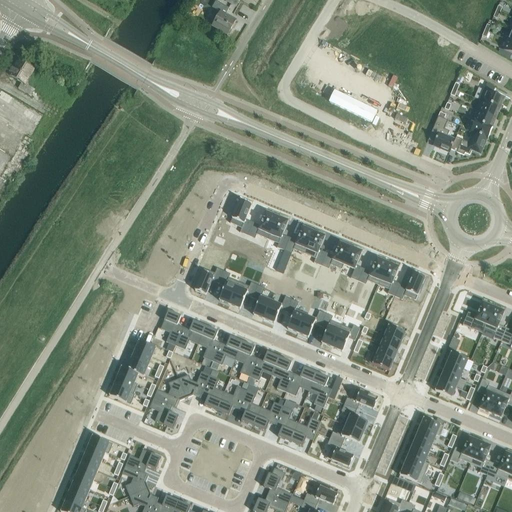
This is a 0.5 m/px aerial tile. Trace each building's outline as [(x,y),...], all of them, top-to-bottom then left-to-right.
[(227,36),(236,21),(225,15),(228,9),(220,4),(215,1),(211,8),(217,11),(213,18),(216,20),(212,27),(219,31),(227,36)] [(495,35),(499,23),(494,21),(490,33),(495,35)] [(8,74),(10,75),(10,76),(21,83),(18,89),(31,97),(35,90),(27,86),(32,78),(29,77),(33,70),(18,61),(14,68),(13,67),(8,74)] [(483,102),(500,109),(504,99),(487,92),(484,90),(479,101),(483,102)] [(335,91),(329,103),(372,123),(377,112),(335,91)] [(479,101),(475,111),(478,112),(496,119),(500,109),(483,102),(479,101)] [(496,119),(478,112),(475,111),(471,120),(474,122),(492,129),(496,119)] [(438,117),(430,136),(436,139),(433,145),(440,148),(440,150),(447,153),(447,151),(450,152),(451,150),(452,146),(454,141),(445,137),(447,131),(444,130),(448,121),(444,119),(438,117)] [(487,140),(492,129),(474,122),(470,132),(472,133),(485,139),(487,140)] [(452,146),(451,150),(456,152),(456,153),(464,156),(465,153),(469,155),(472,150),(479,153),(485,139),(472,133),(468,143),(456,138),(454,141),(452,146)] [(240,232),(247,235),(252,223),(245,220),(251,206),(240,201),(237,207),(236,207),(234,212),(235,212),(230,223),(242,228),(240,232)] [(267,239),(277,217),(266,212),(260,226),(252,223),(247,235),(255,238),(256,234),(267,239)] [(288,221),(277,217),(267,239),(278,244),(277,248),(284,251),(289,238),(282,235),(288,221)] [(304,254),(314,232),(302,227),(297,241),(289,238),(284,251),(291,254),(293,250),(304,254)] [(321,266),(326,254),(319,251),(325,237),(314,232),(304,254),(315,259),(314,263),(321,266)] [(343,266),(351,247),(339,243),(334,257),(326,254),(321,266),(328,269),(330,265),(342,270),(343,266)] [(358,282),(363,269),(356,266),(362,252),(351,247),(343,266),(354,270),(350,279),(358,282)] [(378,285),(387,263),(376,258),(370,272),(363,269),(358,282),(365,285),(367,281),(378,285)] [(395,297),(400,284),(393,281),(399,268),(387,263),(378,285),(389,290),(387,294),(395,297)] [(203,273),(195,291),(206,295),(212,282),(218,284),(224,271),(217,269),(214,277),(203,273)] [(224,271),(218,284),(224,287),(219,301),(229,305),(237,287),(226,283),(230,274),(224,271)] [(407,288),(400,284),(395,297),(402,300),(404,296),(415,301),(420,290),(421,291),(423,285),(422,285),(425,279),(413,274),(407,288)] [(237,287),(229,305),(240,309),(245,296),(251,298),(257,285),(251,283),(247,291),(237,287)] [(257,285),(251,298),(259,301),(253,315),(263,319),(271,301),(261,297),(264,288),(257,285)] [(271,301),(263,319),(274,324),(280,310),(286,313),(291,300),(285,297),(281,306),(271,301)] [(291,300),(286,313),(293,315),(287,330),(298,334),(305,316),(294,311),(297,302),(291,300)] [(468,313),(462,326),(482,334),(484,329),(493,307),(482,302),(476,317),(468,313)] [(493,307),(484,329),(495,333),(493,338),(501,342),(507,329),(498,326),(504,312),(493,307)] [(168,311),(160,330),(170,334),(166,343),(175,347),(183,328),(177,326),(181,317),(168,311)] [(305,316),(298,334),(307,338),(313,324),(320,327),(326,314),(318,311),(315,320),(305,316)] [(326,314),(320,327),(325,329),(319,343),(330,347),(337,329),(327,325),(331,316),(326,314)] [(183,328),(175,347),(185,351),(189,342),(198,346),(205,327),(193,322),(189,331),(183,328)] [(337,329),(330,347),(340,352),(346,338),(352,340),(358,328),(351,325),(348,334),(337,329)] [(388,326),(384,336),(401,343),(405,333),(388,326)] [(205,327),(198,346),(207,349),(203,358),(212,362),(220,344),(214,341),(218,332),(205,327)] [(511,331),(507,329),(501,342),(510,345),(511,341),(511,331)] [(384,336),(380,346),(397,353),(401,343),(384,336)] [(220,344),(212,362),(222,366),(226,357),(235,361),(242,343),(230,337),(226,347),(220,344)] [(139,341),(135,351),(152,358),(156,349),(139,341)] [(242,343),(235,361),(244,365),(240,374),(249,378),(257,359),(251,357),(255,348),(242,343)] [(380,346),(376,355),(393,362),(397,353),(380,346)] [(135,351),(131,361),(148,368),(152,358),(135,351)] [(257,359),(249,378),(259,382),(263,373),(272,377),(279,358),(267,353),(263,362),(257,359)] [(451,353),(447,363),(464,370),(468,360),(451,353)] [(376,355),(372,365),(389,372),(393,362),(376,355)] [(279,358),(272,377),(280,380),(277,389),(286,393),(294,375),(288,372),(292,363),(279,358)] [(127,370),(138,375),(143,378),(148,368),(131,361),(127,370)] [(447,363),(443,372),(460,379),(464,370),(447,363)] [(121,367),(117,377),(134,384),(138,375),(127,370),(121,367)] [(294,375),(286,393),(296,397),(300,388),(308,392),(316,373),(304,368),(300,377),(294,375)] [(443,372),(439,382),(456,389),(460,379),(443,372)] [(189,376),(178,380),(186,399),(193,396),(193,395),(200,397),(199,399),(200,400),(201,398),(202,395),(209,376),(201,373),(197,384),(191,381),(189,376)] [(316,373),(308,392),(317,396),(313,405),(323,409),(331,391),(325,388),(328,379),(316,373)] [(209,376),(202,395),(208,397),(204,407),(216,412),(224,393),(215,390),(219,380),(209,376)] [(117,377),(113,387),(130,394),(134,384),(117,377)] [(157,391),(154,399),(172,407),(175,408),(176,409),(177,409),(175,408),(178,401),(180,402),(186,399),(178,380),(168,384),(170,390),(168,395),(157,391)] [(482,380),(477,392),(484,396),(478,409),(489,414),(499,392),(488,387),(489,383),(482,380)] [(439,382),(435,391),(452,399),(456,389),(439,382)] [(113,387),(109,396),(126,403),(130,394),(113,387)] [(224,393),(216,412),(229,417),(232,408),(239,410),(246,392),(237,388),(233,397),(224,393)] [(246,392),(239,410),(245,413),(241,422),(253,427),(261,409),(252,405),(256,396),(246,392)] [(346,399),(344,405),(356,411),(359,405),(373,411),(377,400),(359,392),(355,403),(346,399)] [(499,392),(489,414),(501,419),(506,405),(511,407),(511,392),(510,396),(499,392)] [(154,399),(150,409),(159,413),(155,422),(173,430),(179,417),(170,413),(172,407),(154,399)] [(261,409),(253,427),(265,432),(269,423),(275,426),(283,407),(274,403),(270,412),(261,409)] [(344,405),(341,412),(350,415),(345,426),(363,433),(368,423),(354,417),(356,411),(344,405)] [(283,407),(275,426),(282,428),(278,437),(290,443),(298,424),(289,420),(293,411),(283,407)] [(423,419),(419,428),(436,435),(436,436),(439,437),(444,427),(439,425),(441,420),(434,417),(432,422),(423,419)] [(298,424),(290,443),(302,448),(306,439),(313,441),(321,423),(311,419),(307,428),(298,424)] [(332,433),(330,439),(343,444),(345,438),(359,444),(363,433),(345,426),(341,436),(332,433)] [(419,428),(415,438),(432,445),(436,436),(436,435),(419,428)] [(92,436),(88,446),(105,453),(109,443),(92,436)] [(455,448),(450,461),(457,464),(459,460),(470,464),(479,442),(468,437),(462,451),(455,448)] [(415,438),(412,447),(428,454),(432,445),(415,438)] [(330,439),(327,445),(336,449),(331,459),(349,467),(354,456),(340,450),(343,444),(330,439)] [(479,442),(470,464),(481,469),(479,473),(487,476),(492,464),(485,461),(491,447),(479,442)] [(88,446),(84,456),(101,463),(105,453),(88,446)] [(412,447),(408,457),(424,464),(425,463),(428,454),(412,447)] [(130,457),(126,466),(144,473),(147,468),(156,472),(161,459),(143,451),(139,460),(130,457)] [(492,464),(487,476),(494,479),(496,475),(507,480),(511,467),(511,455),(505,453),(499,467),(492,464)] [(84,456),(80,465),(97,472),(101,463),(84,456)] [(408,457),(404,466),(425,475),(429,465),(425,463),(424,464),(408,457)] [(80,465),(76,475),(93,482),(97,472),(80,465)] [(126,466),(122,474),(133,479),(131,485),(125,487),(129,497),(148,489),(146,483),(144,482),(147,475),(144,473),(126,466)] [(404,466),(399,476),(416,483),(421,485),(425,475),(404,466)] [(269,475),(263,487),(270,490),(267,496),(288,505),(292,496),(277,489),(281,480),(282,481),(285,474),(274,469),(271,476),(269,475)] [(76,475),(72,484),(89,491),(93,482),(76,475)] [(413,486),(394,478),(392,484),(411,493),(413,486)] [(72,484),(68,494),(85,501),(89,491),(72,484)] [(307,494),(304,501),(316,506),(319,500),(333,506),(338,495),(331,492),(332,491),(327,489),(326,490),(320,487),(315,498),(307,494)] [(148,489),(129,497),(133,507),(139,505),(145,507),(142,511),(153,511),(157,504),(158,501),(150,498),(151,496),(148,489)] [(444,502),(445,497),(436,493),(434,498),(444,502)] [(68,494),(65,503),(81,510),(85,501),(68,494)] [(109,505),(118,501),(113,496),(109,505)] [(258,500),(252,511),(267,511),(269,508),(278,511),(285,511),(288,505),(267,496),(265,502),(258,500)] [(157,504),(153,511),(174,511),(178,502),(166,497),(162,506),(157,504)] [(473,506),(476,499),(470,497),(468,503),(473,506)] [(404,511),(408,503),(402,501),(400,505),(389,500),(384,511),(383,511),(382,511),(404,511)] [(460,510),(464,511),(467,506),(462,504),(451,500),(449,505),(460,510)] [(304,501),(301,508),(310,511),(309,511),(314,511),(316,506),(304,501)] [(178,502),(174,511),(188,511),(191,507),(178,502)] [(65,503),(60,511),(80,511),(81,510),(65,503)] [(408,503),(404,511),(416,511),(413,510),(415,506),(408,503)]
